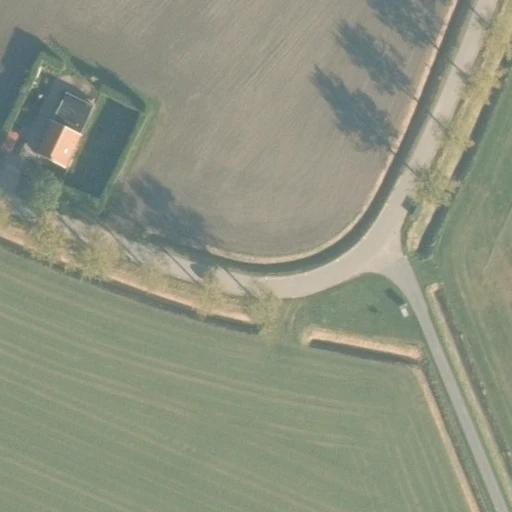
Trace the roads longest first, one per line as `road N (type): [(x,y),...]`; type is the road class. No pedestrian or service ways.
road 1 (tertiary): [(384,227),(361,255),(315,281),(249,285),(0,197)]
road 2 (tertiary): [(384,227),(486,0)]
